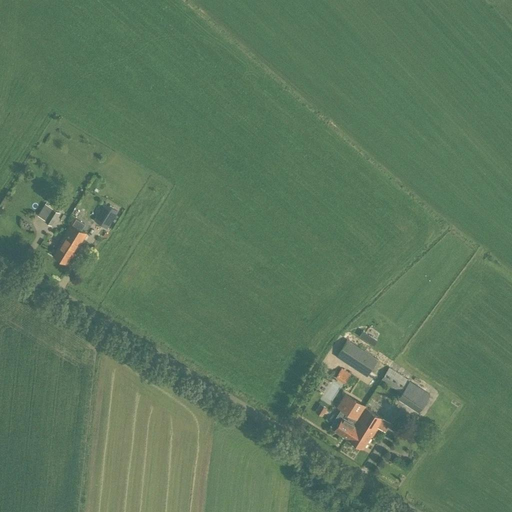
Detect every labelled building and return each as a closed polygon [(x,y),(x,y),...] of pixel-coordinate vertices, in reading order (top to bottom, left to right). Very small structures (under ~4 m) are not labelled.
[(107,228),(118,211),(104,202),(93,220),(107,228)] [(51,225),(59,212),(45,203),(37,215),(44,219),(43,220),(51,225)] [(75,250),(86,233),(71,224),(60,241),(62,242),(53,255),(66,263),(74,250),(75,250)] [(366,376),(377,360),(346,340),(336,356),(366,376)] [(335,376),(346,383),(352,374),(340,367),(335,376)] [(409,381),(389,367),(381,379),(401,392),(398,398),(419,411),(430,394),(409,380),(409,381)] [(335,431),(347,438),(355,425),(354,424),(357,419),(364,406),(348,396),(340,409),(347,412),(342,420),(338,417),(332,426),(336,429),(335,431)] [(322,416),(327,408),(319,403),(315,411),(322,416)] [(355,425),(347,438),(363,448),(382,417),(364,406),(357,419),(354,424),(355,425)]
